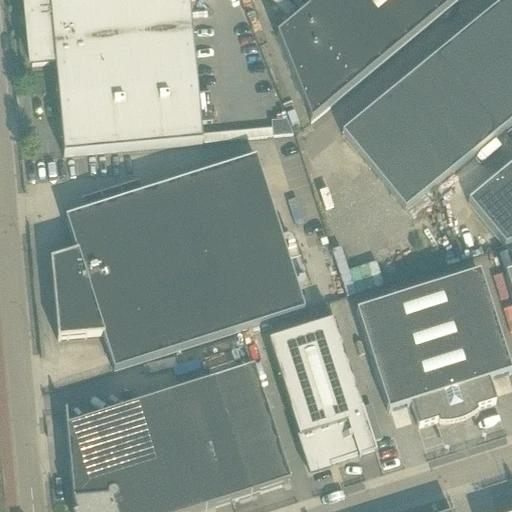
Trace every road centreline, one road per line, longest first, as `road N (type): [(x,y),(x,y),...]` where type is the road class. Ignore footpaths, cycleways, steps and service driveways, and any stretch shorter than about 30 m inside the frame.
road 1 (unclassified): [(33,511),(0,151)]
road 2 (unclassified): [(511,461),(352,511)]
